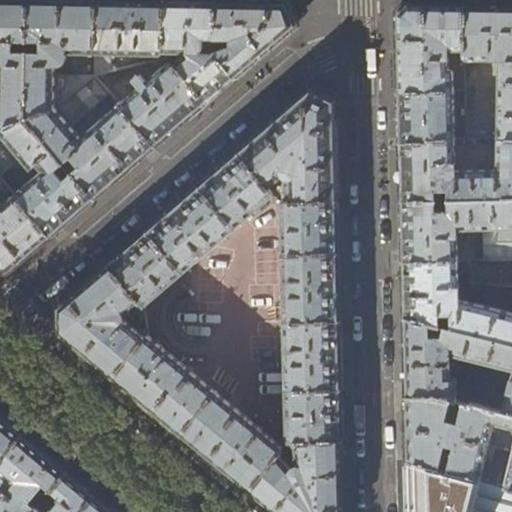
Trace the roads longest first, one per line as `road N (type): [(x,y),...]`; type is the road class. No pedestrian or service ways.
road 1 (residential): [(359,42),(371,511)]
road 2 (residential): [(359,42),(285,75),(0,322)]
road 3 (residential): [(200,511),(0,345)]
